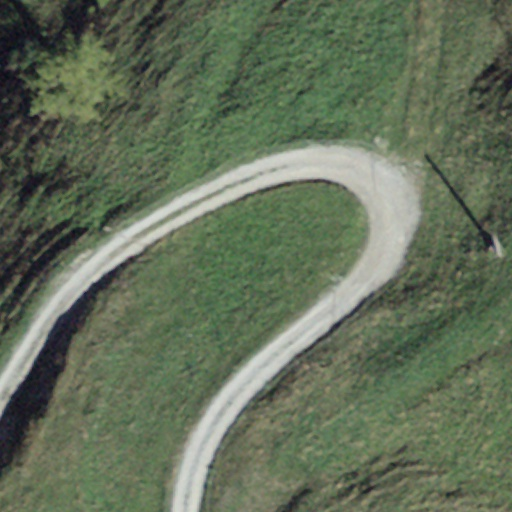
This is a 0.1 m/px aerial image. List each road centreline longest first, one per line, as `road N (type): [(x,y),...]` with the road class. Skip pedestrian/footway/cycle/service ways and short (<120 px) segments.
road 1 (track): [(393,209),(378,189),(338,165),(306,162),(231,185),(117,245),(70,296),(0,401)]
road 2 (track): [(393,209),(390,250),(235,400),(195,469),(187,511)]
